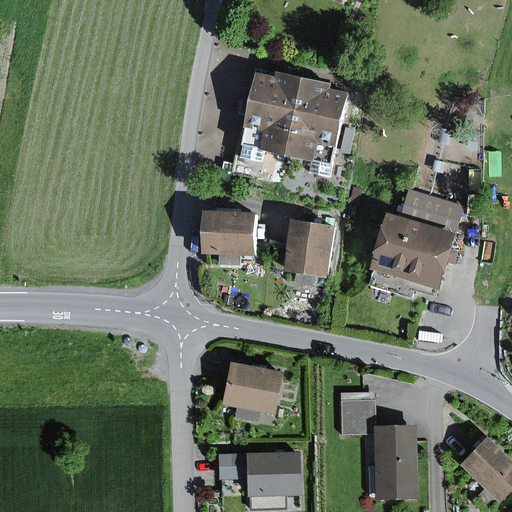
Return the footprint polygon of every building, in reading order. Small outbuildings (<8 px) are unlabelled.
[(272,79),(254,75),(239,144),(327,163),(341,96),(324,92),(326,86),(273,75),(272,79)] [(407,190),(399,218),(453,234),(462,206),(407,190)] [(393,193),(390,204),(399,207),(402,195),(393,193)] [(257,215),(204,213),(202,254),(217,255),(239,255),(245,255),(255,256),(257,215)] [(449,250),(453,234),(399,218),(388,215),(367,284),(411,297),(416,283),(437,289),(445,262),(453,265),(455,259),(457,252),(449,250)] [(313,224),(292,221),(284,271),(295,273),(316,276),(326,278),(334,227),(313,224)] [(239,255),(217,255),(217,265),(239,265),(239,255)] [(316,276),(295,273),(293,283),(314,287),(316,276)] [(223,295),(222,304),(231,306),(233,296),(223,295)] [(280,373),(229,364),(222,406),(235,408),(257,413),(272,415),(280,373)] [(374,399),(338,401),(339,428),(375,427),(374,399)] [(257,413),(235,408),(232,419),(255,423),(257,413)] [(372,500),(414,499),(412,427),(370,428),(372,500)] [(511,484),(511,466),(481,438),(455,466),(495,503),(511,484)] [(298,454),(244,455),(245,480),(245,497),(299,496),(298,454)] [(245,480),(244,455),(215,455),(216,480),(245,480)]
